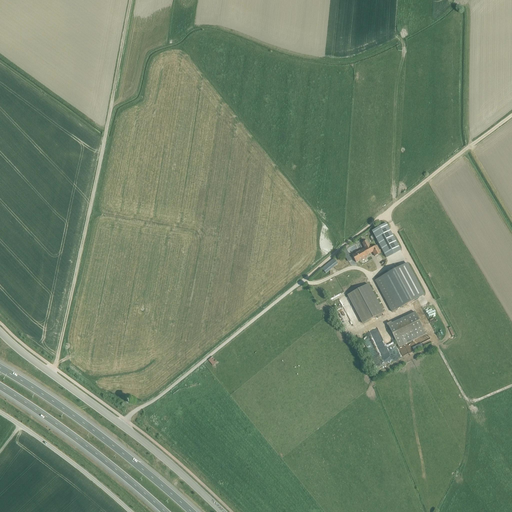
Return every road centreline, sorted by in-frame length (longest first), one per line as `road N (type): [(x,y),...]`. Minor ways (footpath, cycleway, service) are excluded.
road 1 (track): [(131,0),(53,367)]
road 2 (unclassified): [(122,425),(403,198)]
road 3 (trunk): [(192,511),(73,414),(0,367)]
road 4 (trunk): [(0,385),(166,511)]
road 5 (tertiary): [(0,331),(122,425)]
road 6 (unclassified): [(19,425),(130,511)]
road 7 (track): [(403,198),(511,114)]
road 8 (unclassified): [(221,511),(122,425)]
